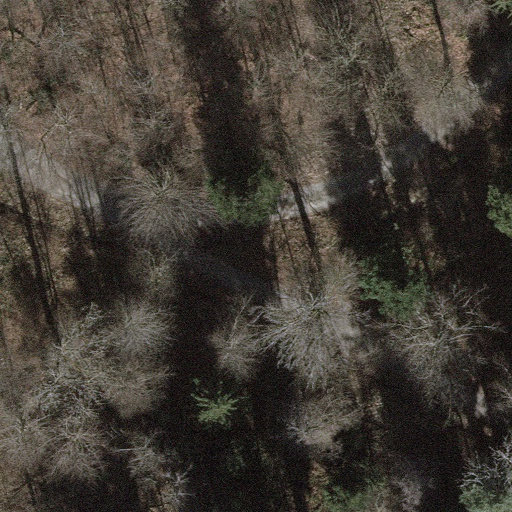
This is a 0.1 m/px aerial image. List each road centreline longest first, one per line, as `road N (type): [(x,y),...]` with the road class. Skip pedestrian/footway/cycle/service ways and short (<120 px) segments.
road 1 (track): [(166,221),(251,281),(511,424)]
road 2 (track): [(166,221),(324,195),(511,61)]
road 3 (track): [(0,138),(166,221)]
